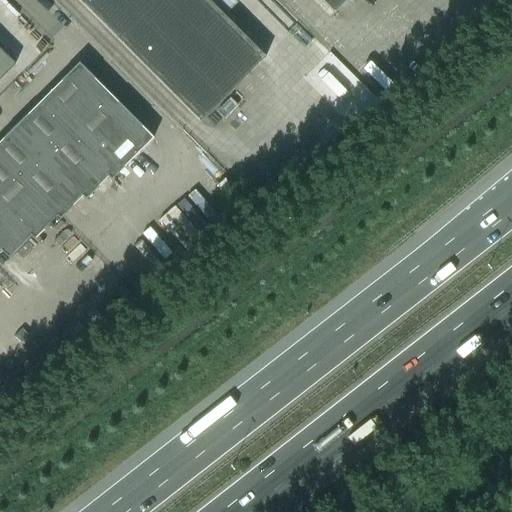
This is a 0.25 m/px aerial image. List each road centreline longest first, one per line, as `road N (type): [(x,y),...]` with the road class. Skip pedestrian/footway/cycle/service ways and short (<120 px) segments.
road 1 (motorway): [(511,202),(116,511)]
road 2 (motorway): [(239,511),(511,299)]
